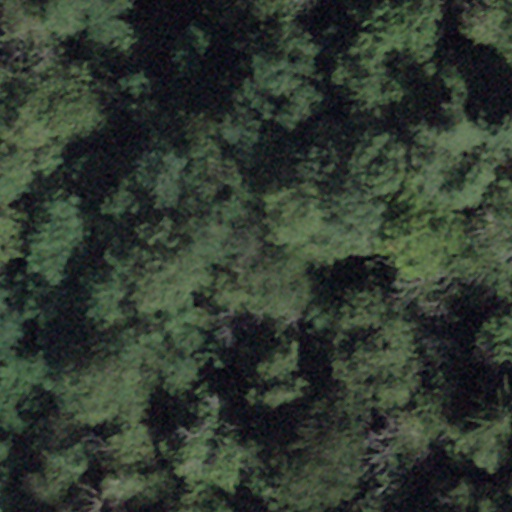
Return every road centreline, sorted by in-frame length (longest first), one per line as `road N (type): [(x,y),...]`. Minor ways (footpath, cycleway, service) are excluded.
road 1 (motorway): [(508,511),(410,306),(247,0)]
road 2 (motorway): [(0,12),(251,511)]
